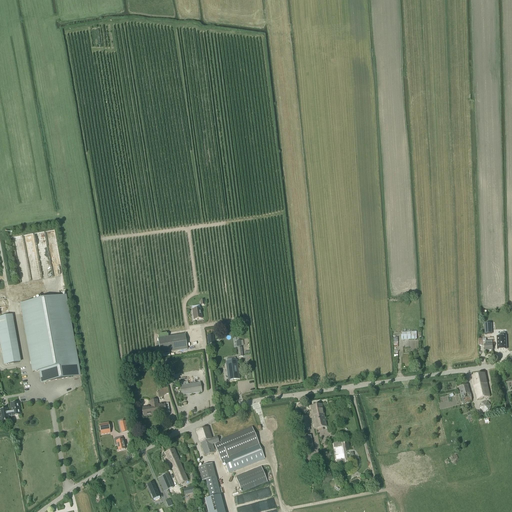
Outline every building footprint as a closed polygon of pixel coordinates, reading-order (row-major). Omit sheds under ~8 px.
[(52,269),(61,267),(55,230),(44,232),(45,238),(43,238),(43,236),(41,236),(42,243),(47,242),(52,269)] [(80,376),(65,296),(21,304),(33,371),(40,370),(42,383),(80,376)] [(202,319),(200,309),(192,310),(194,320),(202,319)] [(0,343),(4,365),(19,362),(11,315),(0,317),(0,343)] [(498,350),(506,350),(506,337),(505,337),(505,333),(500,334),(500,337),(497,337),(498,350)] [(160,354),(187,350),(185,335),(158,339),(160,354)] [(493,350),(492,341),(486,341),(486,345),(485,345),(485,351),(493,350)] [(229,380),(239,379),(236,361),(227,362),(229,380)] [(490,397),(485,373),(472,376),(478,400),(490,397)] [(182,396),(202,392),(200,383),(180,386),(182,396)] [(471,402),(472,402),(468,385),(459,387),(462,403),(471,401),(471,402)] [(167,388),(157,390),(158,398),(163,397),(165,395),(168,394),(167,388)] [(152,407),(144,408),(145,416),(165,413),(168,412),(168,413),(171,413),(170,403),(164,404),(157,405),(157,401),(151,402),(152,407)] [(489,411),(491,406),(487,401),(481,402),(479,408),(483,413),(489,411)] [(19,410),(18,403),(10,405),(11,411),(8,411),(7,409),(0,410),(0,411),(1,415),(0,414),(0,422),(9,421),(8,417),(12,416),(20,415),(20,414),(20,410),(19,410)] [(315,429),(326,427),(322,404),(310,407),(315,429)] [(301,432),(310,430),(307,417),(298,419),(301,432)] [(99,424),(101,435),(110,434),(108,422),(99,424)] [(217,437),(211,439),(208,428),(196,431),(204,456),(215,453),(212,444),(219,442),(217,437)] [(233,471),(263,458),(264,458),(252,429),(221,441),(222,444),(215,446),(222,465),(229,462),(233,471)] [(303,451),(313,449),(311,435),(301,437),(303,451)] [(118,451),(125,449),(123,440),(122,440),(122,439),(119,439),(120,441),(116,442),(118,451)] [(179,485),(187,481),(173,449),(165,453),(179,485)] [(202,481),(206,480),(210,498),(220,495),(212,464),(199,467),(202,481)] [(242,492),(267,482),(261,467),(236,478),(242,492)] [(162,476),(168,490),(174,488),(168,474),(162,476)] [(162,499),(154,482),(146,486),(153,503),(162,499)] [(185,495),(194,493),(193,487),(183,489),(185,495)]
